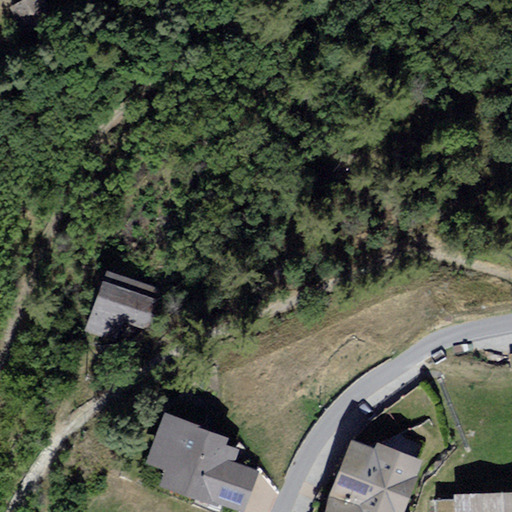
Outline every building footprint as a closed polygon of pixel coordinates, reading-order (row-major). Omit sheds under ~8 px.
[(54,17),(45,0),(27,0),(13,7),(25,31),(54,17)] [(165,304),(106,282),(87,332),(118,343),(125,324),(153,335),(165,304)] [(244,447),(171,420),(156,462),(173,468),(167,486),(209,502),(210,499),(243,511),(245,511),(258,478),(235,469),(244,447)] [(351,505),(335,505),(332,511),(410,511),(427,472),(419,469),(422,460),(383,444),(380,451),(359,443),(336,495),(351,505)] [(511,511),(511,489),(456,492),(456,511),(511,511)]
